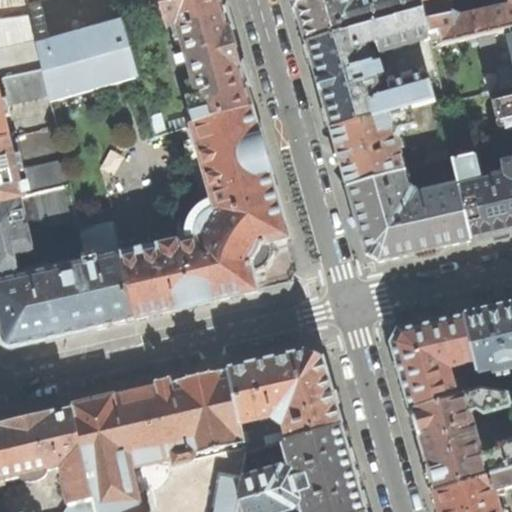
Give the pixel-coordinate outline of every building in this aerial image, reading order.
[(194,125),(252,109),(236,50),(221,0),(188,0),(162,7),(161,8),(167,30),(178,26),(186,54),(184,55),(188,70),(190,69),(198,98),(187,101),(194,125)] [(294,0),(297,7),(307,44),(423,11),(420,0),(361,0),(360,0),(359,0),(294,0)] [(511,29),(511,0),(511,3),(511,11),(509,12),(508,9),(505,7),(460,17),(451,13),(448,1),(448,0),(425,0),(433,35),(430,35),(433,49),(504,31),(511,29)] [(423,11),(307,44),(320,89),(331,130),(413,108),(435,102),(427,73),(390,82),(388,85),(390,95),(381,97),(376,78),(383,76),(380,65),(373,67),(368,46),(376,43),(379,55),(428,42),(423,11)] [(30,16),(0,19),(0,47),(36,39),(30,16)] [(123,20),(38,48),(43,70),(49,96),(51,104),(139,78),(123,20)] [(43,70),(3,79),(10,104),(49,96),(43,70)] [(11,138),(0,93),(0,141),(10,139),(11,138)] [(511,97),(492,102),(497,124),(511,119),(511,97)] [(413,108),(331,130),(340,160),(348,188),(402,173),(407,172),(403,158),(402,158),(397,140),(401,132),(418,127),(413,108)] [(121,255),(136,320),(192,307),(258,292),(254,275),(258,272),(263,269),(266,265),(270,259),(271,254),(272,249),(271,244),(289,239),(274,188),(271,176),(272,176),(260,134),(259,134),(252,109),(194,125),(191,126),(199,153),(198,153),(208,191),(189,203),(178,220),(176,243),(121,255)] [(23,197),(10,139),(0,141),(0,202),(20,198),(23,197)] [(453,161),(459,188),(472,242),(504,234),(511,232),(511,168),(504,171),(503,176),(489,180),(489,181),(481,183),(474,156),(453,161)] [(64,162),(24,171),(30,195),(70,186),(64,162)] [(402,173),(348,188),(367,256),(380,263),(424,253),(472,242),(459,188),(417,198),(417,195),(410,191),(406,192),(402,173)] [(36,196),(46,239),(80,230),(70,188),(36,196)] [(34,255),(20,198),(0,202),(0,283),(17,280),(13,260),(34,255)] [(86,259),(118,251),(112,223),(80,230),(86,259)] [(136,320),(121,255),(17,280),(0,283),(0,327),(3,340),(15,348),(72,335),(136,320)] [(511,367),(511,304),(492,309),(465,315),(476,361),(479,372),(495,369),(497,378),(511,374),(511,370),(511,368),(511,367)] [(400,369),(411,410),(458,397),(451,368),(476,361),(465,315),(400,330),(392,344),(400,369)] [(275,359),(227,371),(240,425),(274,418),(276,421),(281,424),(284,424),(289,441),(342,426),(323,359),(310,352),(275,359)] [(151,511),(147,493),(138,495),(132,469),(183,458),(184,464),(194,461),(197,457),(196,455),(244,443),(240,425),(227,371),(149,389),(72,407),(96,511),(151,511)] [(511,405),(511,394),(482,390),(458,397),(411,410),(421,445),(434,492),(511,469),(511,442),(499,447),(499,448),(483,453),(471,412),(476,409),(485,414),(511,405)] [(0,483),(22,478),(24,481),(28,483),(32,484),(36,484),(39,482),(42,480),(45,478),(47,473),(62,469),(65,484),(63,484),(68,507),(65,511),(96,511),(72,407),(26,417),(0,423),(0,483)] [(366,511),(354,468),(342,426),(289,441),(284,443),(292,470),(283,473),(279,471),(242,482),(241,482),(236,511),(279,511),(291,509),(292,506),(301,503),(303,511),(366,511)] [(500,511),(495,491),(511,486),(511,469),(434,492),(440,511),(500,511)] [(216,511),(236,511),(241,482),(222,479),(216,511)]
